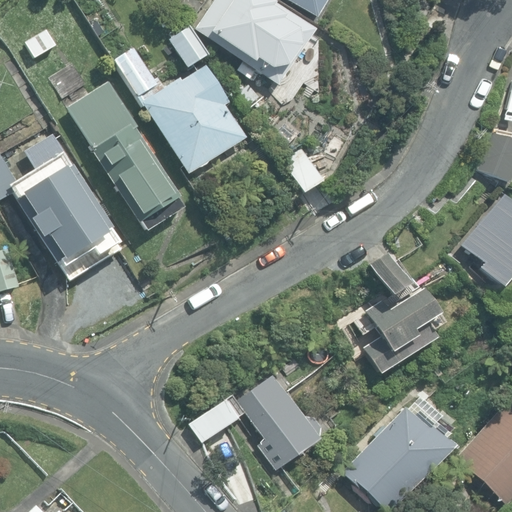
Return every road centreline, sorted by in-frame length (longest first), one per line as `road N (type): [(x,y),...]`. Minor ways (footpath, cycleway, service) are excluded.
road 1 (residential): [(96,397),(179,330),(388,202),(451,123),(511,12)]
road 2 (residential): [(96,397),(207,511)]
